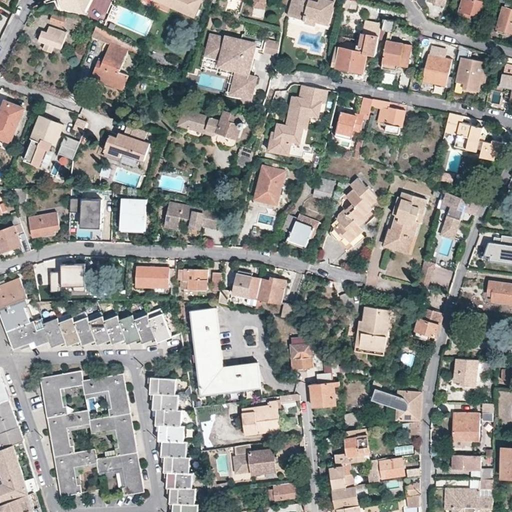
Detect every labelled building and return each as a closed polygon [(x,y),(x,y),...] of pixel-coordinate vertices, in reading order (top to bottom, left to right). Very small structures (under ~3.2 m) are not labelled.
[(88,18),(95,0),(56,0),(53,1),(57,10),(88,18)] [(162,0),(167,2),(194,14),(199,0),(162,0)] [(316,0),(316,1),(311,0),(292,0),(292,1),(288,13),(303,17),(303,18),(303,20),(305,21),(307,16),(315,18),(325,21),(327,20),(328,17),(330,17),(332,7),(332,6),(332,0),(316,0)] [(356,10),(356,0),(342,0),(342,8),(356,10)] [(462,0),(459,13),(469,16),(470,12),(482,16),(486,0),(462,0)] [(504,7),(502,7),(497,28),(511,32),(511,0),(496,0),(505,3),(504,7)] [(253,8),(252,16),(263,17),(264,9),(253,8)] [(209,12),(208,17),(224,21),(226,16),(209,12)] [(63,25),(65,18),(54,14),(51,21),(63,25)] [(305,21),(305,23),(313,25),(315,21),(315,18),(307,16),(305,21)] [(396,21),(385,18),(383,29),(384,30),(390,31),(394,29),(396,21)] [(365,19),(362,33),(379,36),(380,29),(381,22),(365,19)] [(42,30),(39,40),(46,42),(44,49),(52,52),(54,46),(61,48),(67,32),(49,26),(47,32),(42,30)] [(362,33),(359,51),(335,47),(332,66),(363,71),(367,53),(375,55),(378,40),(379,36),(362,33)] [(279,43),(242,34),(240,42),(228,39),(227,42),(211,38),(208,46),(216,48),(214,56),(223,58),(221,64),(237,68),(247,70),(253,47),(278,53),(279,43)] [(392,69),(393,64),(398,65),(407,67),(411,45),(387,40),(382,67),(392,69)] [(129,75),(120,72),(128,49),(110,42),(98,74),(125,84),(129,75)] [(423,81),(439,84),(451,86),(453,76),(448,75),(452,59),(444,58),(446,49),(431,46),(429,54),(428,54),(423,81)] [(461,59),(458,69),(456,82),(461,84),(466,84),(466,89),(476,92),(477,89),(480,72),(482,63),(463,58),(464,50),(461,50),(459,49),(457,58),(461,59)] [(255,78),(245,76),(236,73),(231,92),(250,97),(252,87),(255,78)] [(511,75),(502,74),(499,86),(511,88),(511,75)] [(401,75),(401,77),(398,89),(408,92),(409,89),(411,78),(411,77),(401,75)] [(255,78),(252,87),(268,92),(270,84),(266,83),(266,81),(262,79),(255,77),(255,78)] [(408,92),(418,93),(420,84),(419,79),(411,78),(409,89),(408,92)] [(326,91),(300,85),(298,98),(294,97),(291,111),(288,110),(285,123),(277,122),(275,131),(274,137),(270,136),(267,150),(289,154),(291,141),(300,142),(303,127),(306,128),(308,120),(309,114),(318,116),(321,101),(324,102),(326,91)] [(460,89),(451,87),(450,89),(448,99),(477,106),(478,97),(460,93),(461,89),(460,89)] [(335,136),(351,140),(354,130),(359,131),(363,118),(368,119),(371,106),(372,99),(363,97),(360,112),(364,113),(364,115),(349,112),(348,114),(341,112),(335,136)] [(381,108),(378,122),(386,124),(385,131),(399,134),(400,127),(401,127),(405,111),(389,108),(390,102),(372,99),(371,106),(381,108)] [(24,109),(5,101),(0,115),(0,136),(11,141),(24,109)] [(309,114),(308,120),(320,123),(324,102),(321,101),(318,116),(309,114)] [(224,111),(221,122),(203,116),(184,110),(179,127),(183,128),(190,130),(192,128),(199,130),(201,133),(211,137),(213,132),(218,134),(219,132),(236,137),(238,138),(241,127),(243,128),(244,127),(245,126),(246,125),(248,117),(249,115),(242,113),(237,112),(237,113),(225,110),(224,111)] [(445,132),(457,135),(454,146),(470,150),(473,138),(479,139),(482,127),(461,123),(461,122),(463,116),(449,113),(447,123),(445,132)] [(64,124),(41,116),(32,138),(34,138),(26,160),(42,166),(50,145),(51,142),(56,144),(64,124)] [(143,164),(150,143),(119,133),(118,138),(109,135),(104,151),(109,153),(120,156),(122,153),(133,156),(132,161),(143,164)] [(73,158),(81,140),(65,134),(58,152),(73,158)] [(479,139),(473,138),(470,150),(476,151),(479,139)] [(355,158),(359,159),(363,140),(358,139),(356,147),(357,147),(355,158)] [(477,156),(493,160),(497,145),(481,141),(477,156)] [(254,152),(241,146),(235,164),(248,168),(254,152)] [(104,151),(103,154),(131,163),(132,161),(133,156),(122,153),(120,156),(109,153),(104,151)] [(101,175),(111,178),(114,168),(104,165),(101,175)] [(285,170),(263,165),(256,195),(255,199),(277,204),(284,175),(285,172),(285,170)] [(360,227),(356,222),(359,219),(364,224),(368,220),(365,216),(373,209),(370,207),(379,199),(367,187),(366,188),(358,178),(351,184),(354,189),(346,196),(353,204),(345,211),(344,209),(339,214),(338,220),(340,222),(330,232),(339,242),(343,238),(345,237),(350,243),(354,245),(366,233),(360,227)] [(317,180),(314,195),(329,198),(331,185),(332,184),(317,180)] [(0,196),(12,196),(12,202),(19,202),(19,189),(4,189),(0,189),(0,196)] [(476,212),(479,203),(455,194),(443,190),(440,198),(452,203),(449,210),(443,226),(456,230),(464,208),(476,212)] [(404,244),(407,234),(413,235),(417,221),(416,221),(419,209),(423,210),(427,199),(402,192),(400,200),(397,199),(393,214),(396,215),(397,215),(399,216),(397,220),(395,219),(392,228),(391,229),(390,228),(386,239),(404,244)] [(101,228),(101,224),(102,199),(82,199),(81,224),(92,225),(92,228),(101,228)] [(142,227),(146,228),(147,200),(122,199),(121,227),(142,227)] [(220,211),(170,201),(165,227),(178,229),(180,221),(191,223),(203,226),(217,228),(220,211)] [(33,237),(39,236),(56,233),(55,229),(60,228),(57,212),(29,218),(30,222),(33,237)] [(0,230),(0,247),(0,248),(2,252),(22,245),(25,253),(32,250),(24,231),(21,222),(18,215),(12,217),(15,225),(0,230)] [(299,215),(296,221),(313,227),(310,238),(312,238),(316,228),(318,222),(299,215)] [(292,233),(291,238),(307,243),(310,238),(313,227),(296,221),(292,233)] [(386,239),(384,247),(408,254),(413,235),(407,234),(404,244),(386,239)] [(495,239),(493,249),(499,250),(499,256),(511,258),(511,236),(502,236),(501,240),(495,239)] [(64,281),(64,285),(75,285),(76,291),(87,291),(86,263),(64,264),(64,268),(55,268),(56,281),(64,281)] [(137,281),(137,285),(176,286),(177,269),(171,269),(170,268),(164,268),(138,267),(137,281)] [(182,280),(182,289),(207,290),(209,270),(201,269),(186,269),(185,280),(182,280)] [(446,283),(452,284),(455,270),(450,269),(446,283)] [(235,293),(240,294),(259,298),(262,279),(252,276),(249,276),(249,272),(240,270),(235,293)] [(223,273),(214,272),(213,290),(221,290),(222,289),(223,273)] [(35,341),(28,323),(31,322),(26,307),(29,306),(26,298),(28,297),(20,277),(0,284),(0,311),(14,349),(35,341)] [(262,279),(259,298),(274,301),(282,303),(286,280),(277,278),(276,282),(272,281),(262,279)] [(511,284),(489,281),(487,294),(492,295),(491,300),(511,302),(511,284)] [(416,286),(414,294),(425,297),(428,289),(426,289),(420,287),(416,286)] [(222,289),(221,290),(220,302),(229,304),(230,290),(222,289)] [(295,305),(288,302),(282,316),(290,318),(292,315),(295,305)] [(29,306),(26,307),(31,322),(35,321),(31,310),(29,306)] [(360,319),(359,327),(357,339),(356,351),(367,352),(367,345),(385,347),(391,309),(366,306),(364,319),(360,319)] [(192,310),(200,375),(202,394),(261,387),(259,365),(235,368),(223,369),(221,370),(222,375),(213,376),(212,365),(221,364),(219,349),(217,333),(216,327),(215,320),(214,307),(192,310)] [(221,364),(212,365),(213,376),(222,375),(221,370),(223,369),(235,368),(259,365),(258,362),(224,366),(216,307),(214,307),(215,320),(216,327),(217,333),(219,349),(221,364)] [(431,334),(436,336),(443,313),(423,308),(414,336),(428,341),(431,334)] [(172,337),(171,333),(168,325),(163,313),(149,319),(152,326),(157,338),(158,342),(172,337)] [(134,319),(138,329),(142,339),(143,343),(157,338),(152,326),(149,319),(148,314),(134,319)] [(104,321),(108,329),(112,340),(113,344),(127,339),(121,324),(119,320),(118,315),(104,321)] [(119,320),(121,324),(127,339),(128,343),(142,339),(138,329),(134,319),(132,315),(125,318),(119,320)] [(90,322),(92,329),(95,337),(97,340),(98,345),(112,340),(108,329),(104,321),(103,316),(90,322)] [(74,322),(76,326),(81,341),(83,345),(97,340),(95,337),(92,329),(90,322),(88,317),(80,319),(74,322)] [(31,322),(28,323),(35,341),(37,346),(43,344),(51,341),(47,331),(44,323),(42,318),(35,321),(31,322)] [(67,341),(64,335),(60,325),(59,323),(58,318),(44,323),(47,331),(51,341),(53,346),(61,343),(67,341)] [(59,323),(60,325),(64,335),(67,341),(68,346),(81,341),(76,326),(74,322),(73,318),(59,323)] [(292,345),(292,347),(294,359),(294,361),(295,367),(313,365),(313,357),(311,343),(306,344),(305,337),(293,338),(293,345),(292,345)] [(367,345),(367,352),(385,354),(385,347),(367,345)] [(318,374),(320,383),(334,381),(333,371),(331,359),(331,355),(325,352),(324,351),(325,354),(326,369),(326,374),(318,374)] [(340,371),(339,365),(339,359),(336,358),(331,355),(331,359),(333,371),(340,371)] [(457,358),(456,359),(455,376),(454,380),(462,381),(465,381),(465,384),(475,385),(478,361),(477,360),(457,358)] [(482,360),(482,367),(495,369),(495,360),(482,360)] [(511,369),(501,369),(501,379),(511,379),(511,369)] [(0,444),(1,447),(16,442),(23,439),(24,438),(9,399),(10,398),(0,370),(0,444)] [(43,388),(43,390),(47,409),(48,417),(53,416),(58,415),(68,413),(67,406),(64,406),(61,388),(84,384),(84,380),(82,370),(53,376),(53,375),(43,377),(44,385),(48,384),(48,387),(43,388)] [(109,390),(109,393),(111,400),(112,408),(109,409),(110,416),(130,413),(131,413),(126,384),(121,385),(120,384),(120,382),(124,381),(122,373),(113,375),(113,376),(84,380),(84,384),(86,394),(109,390)] [(151,393),(154,394),(176,395),(177,378),(152,377),(151,393)] [(313,392),(314,407),(334,405),(336,405),(334,389),(334,386),(334,381),(320,383),(312,384),(312,385),(313,392)] [(398,406),(399,393),(377,386),(373,398),(398,406)] [(421,420),(422,401),(423,397),(423,392),(399,390),(399,393),(398,398),(398,406),(398,408),(397,420),(409,420),(420,420),(421,420)] [(154,409),(157,409),(179,410),(179,398),(179,395),(176,395),(154,394),(154,402),(154,409)] [(262,407),(255,408),(255,411),(243,413),(243,414),(244,423),(245,427),(246,434),(259,433),(258,429),(280,426),(280,422),(278,409),(278,401),(270,402),(270,406),(262,407)] [(210,413),(222,411),(221,403),(209,405),(210,413)] [(494,413),(494,403),(483,403),(483,413),(494,413)] [(156,425),(160,425),(181,426),(181,419),(182,416),(182,411),(179,410),(157,409),(157,420),(156,425)] [(74,445),(71,445),(69,432),(68,427),(91,423),(90,419),(89,410),(68,413),(58,415),(53,416),(48,417),(49,417),(51,424),(55,423),(55,426),(50,427),(55,456),(65,454),(68,454),(75,453),(74,445)] [(93,434),(116,430),(117,439),(119,447),(116,448),(117,455),(137,452),(138,452),(133,423),(127,424),(127,421),(130,420),(129,414),(131,413),(130,413),(110,416),(90,419),(91,423),(93,434)] [(453,413),(453,441),(472,441),(479,441),(480,413),(453,413)] [(412,422),(412,425),(412,435),(421,434),(422,421),(417,422),(412,422)] [(185,426),(181,426),(160,425),(159,440),(163,441),(185,442),(185,437),(185,430),(185,426)] [(348,438),(347,438),(349,453),(344,453),(336,454),(337,461),(337,464),(351,463),(365,461),(364,454),(371,453),(370,451),(368,433),(368,428),(355,430),(347,431),(348,438)] [(1,447),(0,447),(0,449),(2,456),(0,456),(0,466),(4,477),(14,474),(15,476),(33,470),(29,455),(24,442),(23,439),(16,442),(1,447)] [(188,442),(185,442),(163,441),(162,456),(166,456),(187,457),(187,453),(188,442)] [(276,471),(274,449),(251,452),(250,444),(236,446),(237,456),(234,456),(236,474),(254,472),(254,474),(255,474),(257,476),(261,475),(263,472),(266,472),(274,471),(276,471)] [(502,477),(511,477),(511,447),(508,447),(502,448),(502,477)] [(78,485),(76,477),(75,468),(98,463),(97,459),(96,449),(75,453),(68,454),(65,454),(55,456),(55,457),(57,456),(58,463),(61,463),(62,466),(57,466),(62,496),(81,493),(82,492),(81,485),(78,485)] [(100,473),(123,469),(125,484),(126,487),(123,488),(124,495),(145,492),(140,462),(134,463),(134,460),(137,459),(136,453),(138,453),(138,452),(137,452),(117,455),(97,459),(98,463),(100,473)] [(481,469),(481,455),(452,454),(452,469),(481,469)] [(165,471),(169,472),(190,473),(191,458),(187,457),(166,456),(165,471)] [(381,473),(382,478),(392,477),(397,476),(405,475),(404,467),(403,458),(400,458),(393,459),(380,461),(381,473)] [(381,481),(380,478),(379,471),(378,459),(373,460),(374,469),(370,470),(370,476),(371,483),(381,481)] [(321,475),(333,474),(334,483),(335,489),(347,487),(346,475),(352,475),(352,469),(351,463),(337,464),(320,466),(321,473),(321,475)] [(407,472),(408,477),(421,475),(421,468),(412,470),(407,470),(407,472)] [(493,478),(493,469),(481,469),(481,478),(485,479),(493,478)] [(33,470),(15,476),(14,474),(4,477),(2,478),(0,478),(0,503),(29,493),(31,492),(32,492),(40,489),(33,470)] [(194,473),(190,473),(169,472),(168,487),(171,487),(193,488),(194,473)] [(357,485),(355,474),(352,475),(346,475),(347,487),(356,485),(357,485)] [(209,476),(211,488),(209,489),(210,494),(218,492),(215,476),(209,476)] [(445,509),(453,509),(452,511),(492,511),(493,478),(485,479),(485,489),(479,488),(446,488),(445,509)] [(411,482),(412,491),(421,490),(421,480),(418,481),(411,482)] [(269,489),(270,500),(296,497),(299,496),(297,481),(291,482),(275,484),(275,488),(269,489)] [(357,485),(356,485),(347,487),(335,489),(334,489),(338,508),(360,505),(357,485)] [(171,503),(174,503),(196,504),(196,497),(196,489),(193,488),(171,487),(171,492),(171,503)] [(35,511),(31,500),(29,493),(0,503),(0,511),(35,511)] [(407,497),(408,503),(421,502),(421,495),(413,495),(407,497)] [(198,511),(199,511),(199,505),(196,504),(174,503),(173,511),(198,511)]
